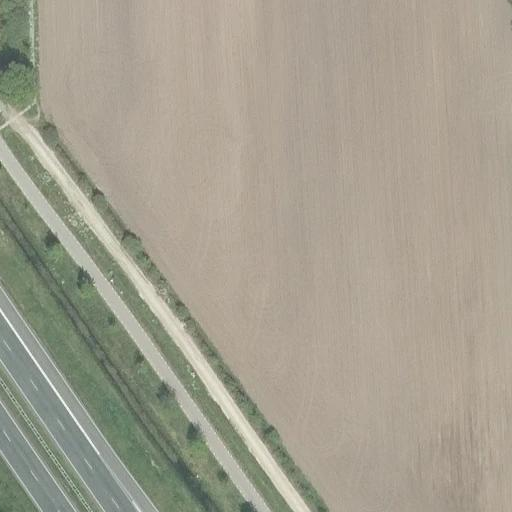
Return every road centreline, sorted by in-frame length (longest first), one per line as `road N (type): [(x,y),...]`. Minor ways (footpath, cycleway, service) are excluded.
road 1 (track): [(303,511),(13,110)]
road 2 (trunk): [(117,511),(0,340)]
